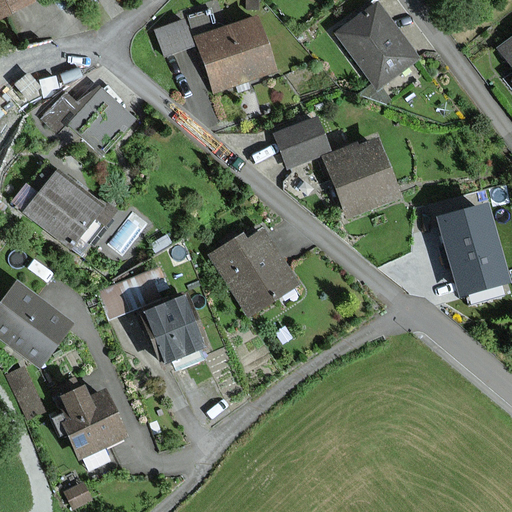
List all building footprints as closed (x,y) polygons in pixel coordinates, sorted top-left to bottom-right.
[(24,0),(0,0),(0,20),(28,7),(24,0)] [(258,1),(247,0),(245,0),(245,10),(257,11),(258,1)] [(375,5),(336,34),(377,88),(416,59),(393,29),(375,5)] [(210,9),(188,17),(214,91),(241,82),(272,71),(253,17),(217,30),(210,9)] [(192,47),(182,20),(154,30),(164,57),(192,47)] [(511,38),(497,50),(511,70),(511,79),(510,81),(511,83),(511,38)] [(28,75),(16,85),(26,97),(38,87),(28,75)] [(91,96),(66,123),(101,155),(127,128),(125,126),(133,117),(98,85),(89,94),(91,96)] [(62,97),(42,118),(53,128),(73,107),(62,97)] [(314,121),(276,136),(288,166),(326,151),(314,121)] [(372,142),(327,160),(349,215),(394,197),(372,142)] [(45,163),(14,203),(80,255),(111,216),(45,163)] [(439,218),(459,297),(511,284),(488,203),(458,212),(439,218)] [(259,230),(206,261),(243,324),(296,293),(259,230)] [(16,290),(0,310),(0,334),(37,362),(64,326),(16,290)] [(187,297),(140,313),(159,368),(205,353),(187,297)] [(22,370),(7,377),(27,418),(41,411),(22,370)] [(69,411),(50,420),(59,437),(69,433),(93,483),(121,470),(108,442),(121,436),(102,396),(86,403),(83,397),(81,392),(64,400),(69,411)]
